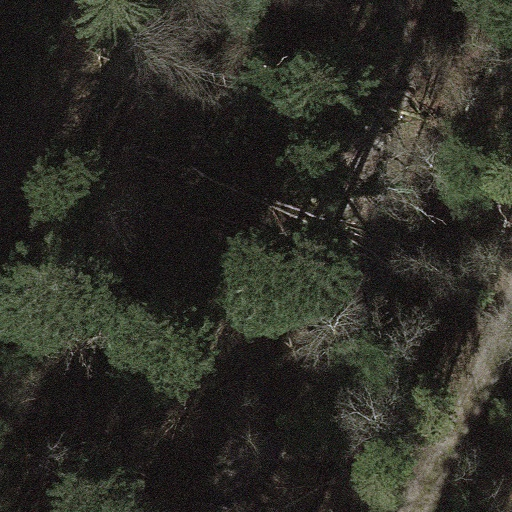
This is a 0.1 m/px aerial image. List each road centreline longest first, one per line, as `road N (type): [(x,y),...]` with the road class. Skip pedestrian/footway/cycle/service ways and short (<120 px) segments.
road 1 (track): [(200,146),(213,226),(187,322),(97,438),(98,511)]
road 2 (track): [(422,511),(511,327)]
road 3 (track): [(184,0),(200,146)]
